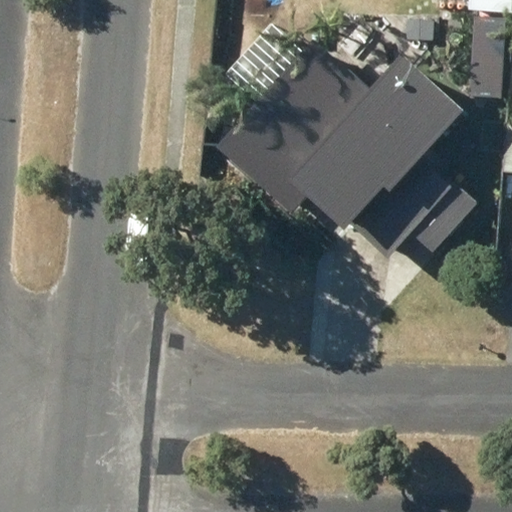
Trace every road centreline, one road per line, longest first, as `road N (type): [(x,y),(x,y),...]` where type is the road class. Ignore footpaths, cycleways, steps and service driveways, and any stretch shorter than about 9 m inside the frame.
road 1 (residential): [(511,458),(63,443)]
road 2 (residential): [(69,348),(511,360)]
road 3 (residential): [(96,0),(69,348)]
